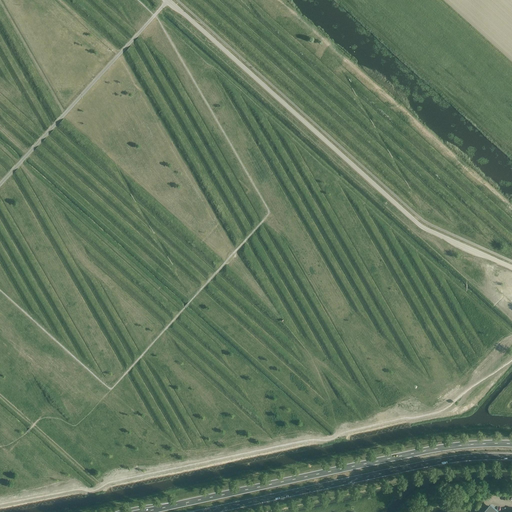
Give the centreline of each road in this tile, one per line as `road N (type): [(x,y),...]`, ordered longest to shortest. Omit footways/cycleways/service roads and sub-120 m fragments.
road 1 (unclassified): [(511,268),(423,228),(168,0)]
road 2 (trunk): [(511,445),(432,450),(145,511)]
road 3 (trunk): [(199,511),(438,460),(511,455)]
